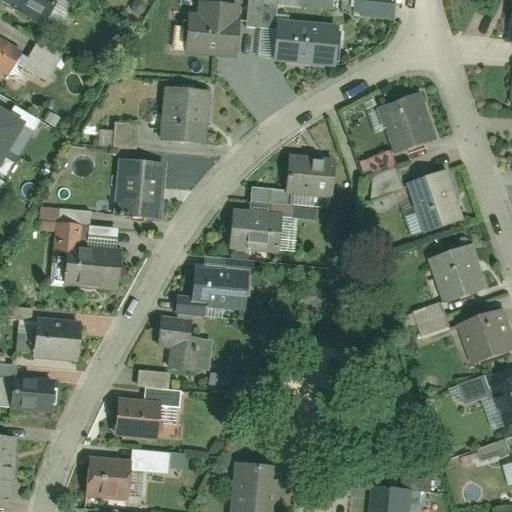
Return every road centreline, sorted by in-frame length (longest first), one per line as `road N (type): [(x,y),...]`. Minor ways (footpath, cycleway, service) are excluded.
road 1 (residential): [(43,511),(85,405),(208,195),(282,126),(437,48)]
road 2 (residential): [(511,252),(437,48)]
